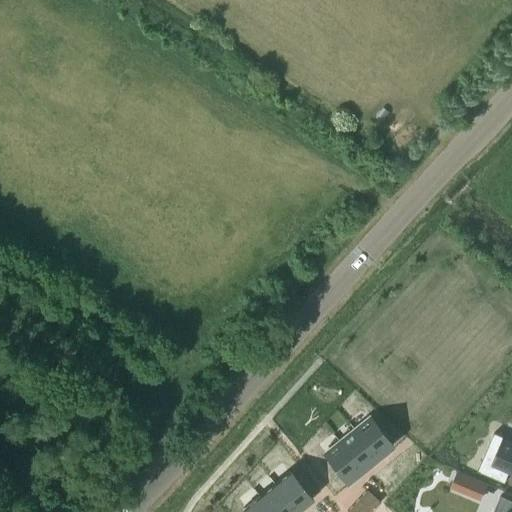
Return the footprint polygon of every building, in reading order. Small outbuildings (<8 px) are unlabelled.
[(374,420),(361,431),(380,453),(393,442),(374,420)] [(361,431),(347,442),(366,464),(380,453),(361,431)] [(511,439),(494,432),(478,471),(505,482),(510,470),(511,470),(511,439)] [(346,442),(333,453),(352,476),(366,465),(346,442)] [(291,477),(278,487),(297,510),(298,510),(310,500),(291,477)] [(477,479),(470,495),(480,499),(487,484),(477,479)] [(277,487),(265,497),(277,511),(294,511),(296,510),(277,487)] [(511,511),(511,499),(501,495),(493,511),(511,511)] [(275,511),(264,498),(252,509),(254,511),(275,511)]
